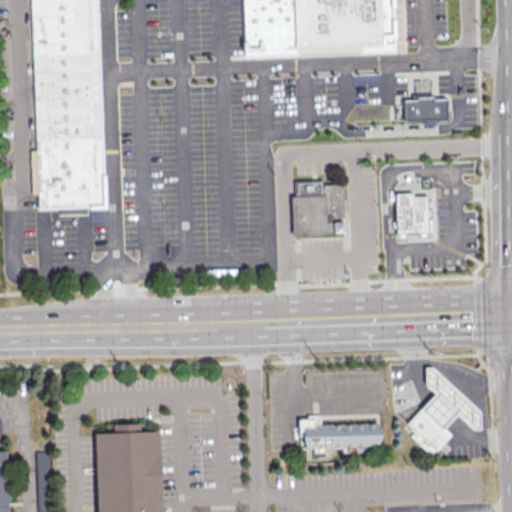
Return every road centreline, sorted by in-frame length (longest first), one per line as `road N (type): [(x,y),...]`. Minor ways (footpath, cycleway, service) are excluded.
road 1 (secondary): [(165,325),(0,330)]
road 2 (residential): [(26,511),(21,400),(0,400)]
road 3 (secondary): [(393,317),(263,322)]
